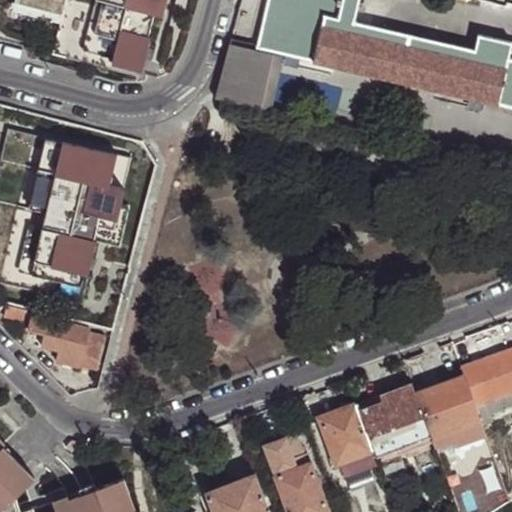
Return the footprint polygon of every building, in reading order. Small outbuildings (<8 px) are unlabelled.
[(62,0),(49,50),(135,72),(152,10),(160,12),(163,0),(62,0)] [(267,0),(257,47),(313,61),(324,14),(354,21),(359,0),(267,0)] [(324,14),(313,61),(511,107),(511,58),(509,57),(511,43),(511,42),(477,34),(474,49),(354,21),(324,14)] [(231,43),(217,97),(272,111),(286,57),(231,43)] [(130,162),(13,131),(0,181),(0,282),(82,303),(97,242),(109,245),(130,162)] [(15,308),(13,317),(25,320),(28,311),(15,308)] [(93,330),(35,314),(30,332),(47,336),(44,348),(61,353),(58,363),(82,369),(93,330)] [(511,360),(508,351),(503,353),(511,376),(511,360)] [(464,376),(474,405),(488,401),(511,391),(511,376),(503,353),(462,368),(464,376)] [(456,444),(485,434),(482,425),(474,405),(464,376),(417,393),(431,429),(437,447),(455,440),(456,444)] [(374,451),(431,429),(417,393),(413,382),(380,395),(383,403),(359,412),(374,451)] [(511,406),(511,391),(488,401),(493,414),(511,406)] [(356,403),(359,412),(383,403),(380,395),(356,403)] [(474,405),(482,425),(495,420),(493,414),(488,401),(474,405)] [(371,451),(374,451),(359,412),(356,403),(319,417),(333,453),(337,464),(371,451)] [(328,511),(306,453),(302,454),(295,435),(266,446),(277,476),(276,476),(289,511),(328,511)] [(0,511),(140,511),(140,510),(136,511),(123,479),(96,488),(95,486),(22,511),(14,511),(11,502),(35,479),(3,446),(6,444),(0,438),(0,511)] [(374,460),(371,451),(337,464),(333,453),(323,456),(329,472),(338,469),(339,473),(374,460)] [(270,511),(255,474),(207,493),(214,511),(270,511)] [(214,511),(207,493),(200,496),(206,511),(214,511)]
